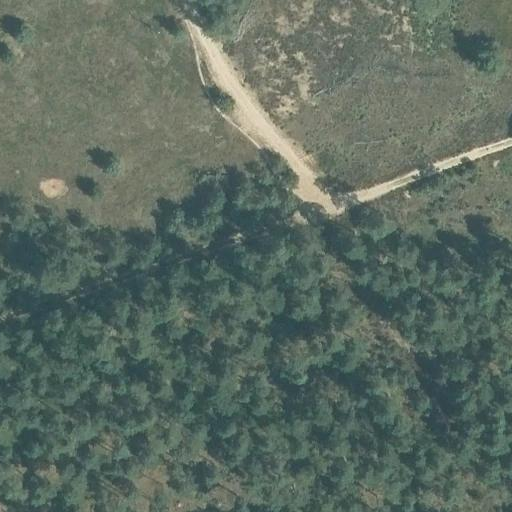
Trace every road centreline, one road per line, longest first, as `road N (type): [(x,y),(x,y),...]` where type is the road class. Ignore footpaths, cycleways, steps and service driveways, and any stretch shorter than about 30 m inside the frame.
road 1 (track): [(180,0),(197,40),(319,207),(0,317)]
road 2 (track): [(319,207),(511,142)]
